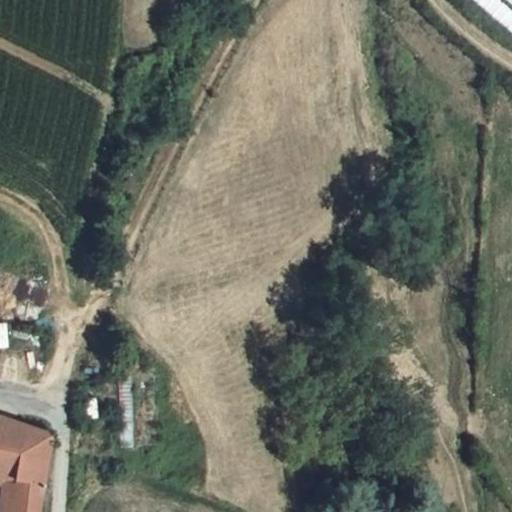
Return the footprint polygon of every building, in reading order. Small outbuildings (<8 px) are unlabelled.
[(476,0),(511,30),(511,8),(502,0),(476,0)] [(44,333),(0,324),(0,366),(35,373),(44,333)] [(130,372),(119,373),(119,444),(134,442),(130,372)] [(0,478),(11,481),(18,462),(20,454),(24,437),(27,424),(0,415),(0,478)] [(0,511),(33,511),(51,432),(27,424),(24,437),(20,454),(18,462),(11,481),(0,478),(0,511)]
